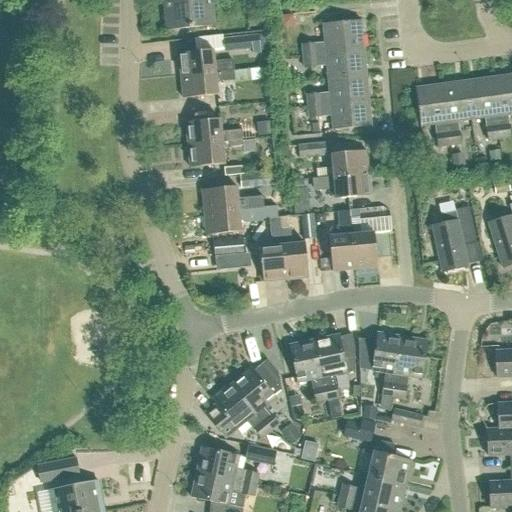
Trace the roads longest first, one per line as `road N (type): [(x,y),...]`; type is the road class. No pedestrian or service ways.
road 1 (residential): [(192,331),(127,146),(130,0)]
road 2 (residential): [(192,331),(405,295)]
road 3 (residential): [(157,511),(192,331)]
road 4 (residential): [(455,475),(449,410),(460,301)]
road 5 (residential): [(405,295),(392,135)]
road 6 (residential): [(411,0),(413,57),(487,47)]
